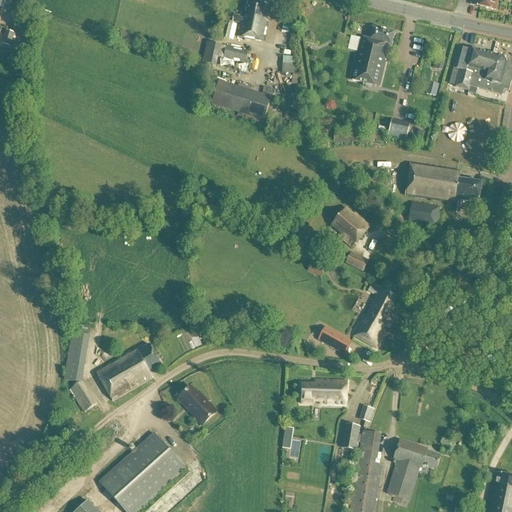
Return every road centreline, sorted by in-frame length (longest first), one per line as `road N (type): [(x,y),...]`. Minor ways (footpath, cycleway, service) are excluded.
road 1 (residential): [(110,417),(216,353),(365,369),(397,363)]
road 2 (residential): [(397,363),(482,289),(511,176)]
road 3 (unclassified): [(511,34),(359,0)]
road 4 (track): [(2,511),(110,417)]
road 5 (residential): [(511,408),(465,382),(397,363)]
